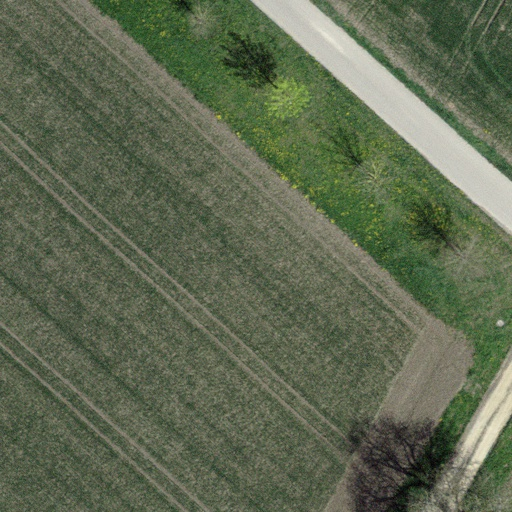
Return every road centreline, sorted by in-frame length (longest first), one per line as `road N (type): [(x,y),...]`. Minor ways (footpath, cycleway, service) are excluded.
road 1 (track): [(511,211),(271,0)]
road 2 (track): [(511,386),(443,511)]
